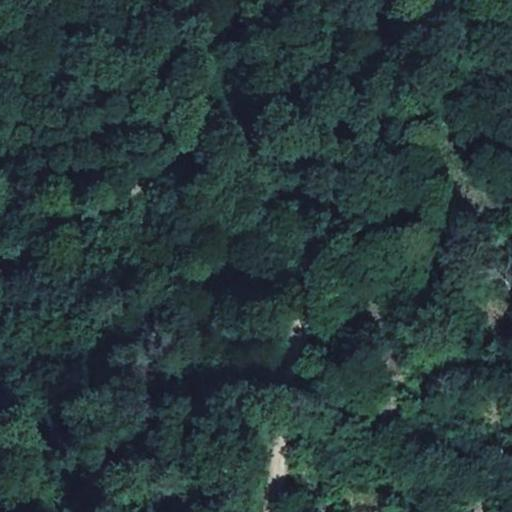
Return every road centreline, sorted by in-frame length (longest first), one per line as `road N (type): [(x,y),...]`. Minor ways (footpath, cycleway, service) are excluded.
road 1 (track): [(279,511),(305,286),(438,0)]
road 2 (track): [(432,0),(0,239)]
